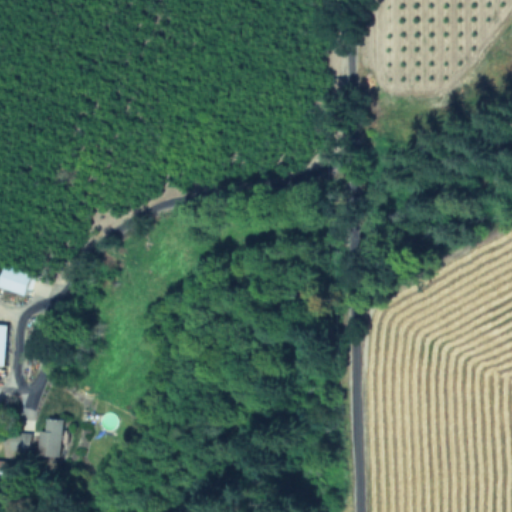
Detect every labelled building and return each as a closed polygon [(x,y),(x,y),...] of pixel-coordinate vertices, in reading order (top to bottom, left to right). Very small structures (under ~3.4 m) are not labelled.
[(29,293),(36,272),(8,263),(1,284),(29,293)] [(0,363),(7,364),(9,322),(0,322),(0,363)] [(66,417),(49,416),(48,429),(43,429),(42,454),(65,454),(66,417)] [(33,430),(12,431),(13,449),(34,449),(33,430)] [(0,479),(10,480),(10,458),(0,457),(0,479)]
